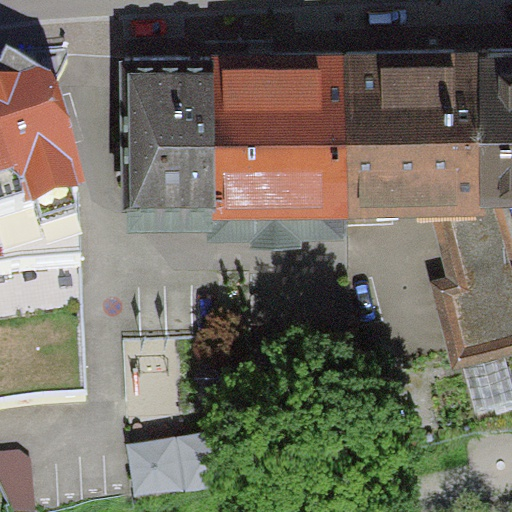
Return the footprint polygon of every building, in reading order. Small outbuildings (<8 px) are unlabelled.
[(511,31),(481,32),(478,167),(502,167),(511,166),(511,31)] [(339,35),(341,177),(434,176),(481,175),(478,167),(481,32),(339,35)] [(341,177),(339,35),(198,36),(202,173),(203,213),(343,209),(341,177)] [(0,41),(0,73),(37,84),(66,36),(0,41)] [(202,173),(198,36),(114,38),(118,175),(202,173)] [(0,265),(79,257),(69,176),(37,84),(0,73),(0,265)] [(511,166),(502,167),(511,207),(511,166)] [(481,175),(434,176),(456,255),(436,264),(455,342),(511,332),(511,207),(502,167),(478,167),(481,175)] [(79,257),(0,265),(0,397),(85,385),(79,257)] [(224,347),(206,351),(197,367),(201,385),(217,394),(234,390),(244,374),(239,356),(224,347)] [(140,455),(146,500),(200,494),(194,448),(140,455)]
